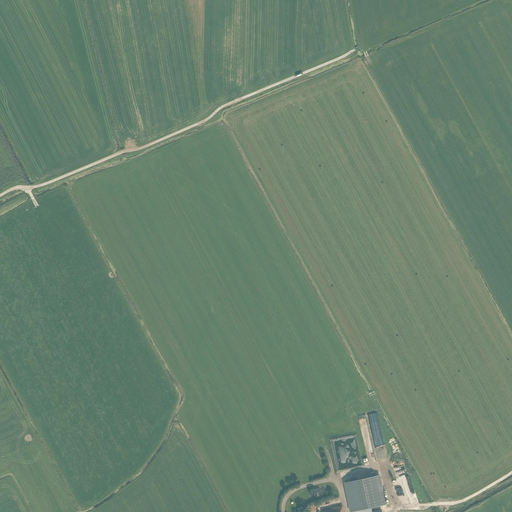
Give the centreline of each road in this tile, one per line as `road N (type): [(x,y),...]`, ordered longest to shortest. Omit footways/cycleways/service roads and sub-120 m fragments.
road 1 (track): [(0,195),(139,149),(348,52),(363,47),(366,57)]
road 2 (track): [(392,509),(460,503),(511,471)]
